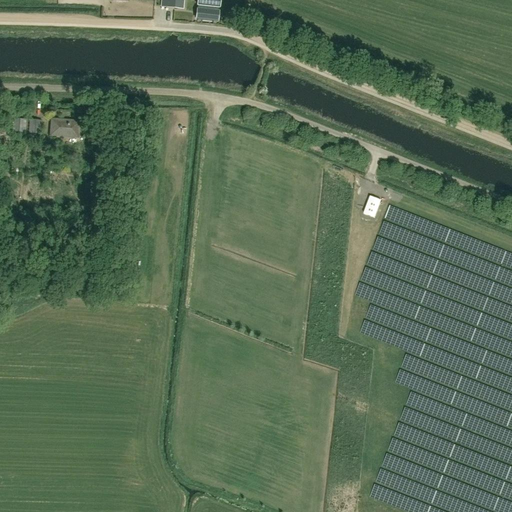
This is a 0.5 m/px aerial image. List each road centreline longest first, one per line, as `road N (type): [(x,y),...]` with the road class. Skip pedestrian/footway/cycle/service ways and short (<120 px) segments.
road 1 (track): [(511,144),(238,33),(0,18)]
road 2 (unclassified): [(0,86),(237,100),(511,204)]
